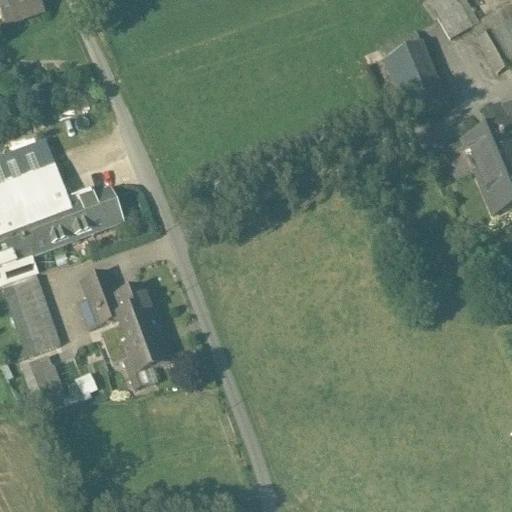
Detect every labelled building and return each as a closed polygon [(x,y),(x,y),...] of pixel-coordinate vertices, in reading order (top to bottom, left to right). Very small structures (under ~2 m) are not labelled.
[(0,0),(0,24),(3,32),(44,17),(37,0),(0,0)] [(508,72),(492,36),(477,42),(493,79),(508,72)] [(418,51),(382,68),(410,131),(447,114),(418,51)] [(511,107),(501,112),(506,126),(507,126),(511,137),(511,107)] [(495,112),(482,118),(489,134),(501,129),(495,112)] [(489,134),(460,146),(492,221),(511,211),(511,137),(507,126),(506,126),(501,129),(489,134)] [(47,152),(0,169),(0,195),(56,174),(47,152)] [(56,174),(0,195),(0,235),(69,210),(56,174)] [(109,195),(69,210),(81,244),(122,229),(109,195)] [(69,210),(0,235),(0,273),(30,263),(81,244),(69,210)] [(30,263),(0,273),(0,282),(4,292),(36,281),(37,280),(30,263)] [(79,309),(89,335),(99,332),(119,324),(128,350),(123,352),(126,360),(132,377),(142,373),(147,376),(170,367),(160,340),(164,338),(146,290),(117,301),(108,277),(81,287),(88,305),(79,309)] [(4,292),(3,292),(27,362),(60,350),(36,281),(4,292)] [(111,365),(126,360),(123,352),(128,350),(119,324),(99,332),(111,365)] [(96,344),(49,361),(52,371),(52,370),(100,353),(96,344)] [(19,364),(11,345),(1,348),(9,368),(19,364)] [(49,361),(31,368),(46,409),(64,402),(52,370),(52,371),(49,361)]
